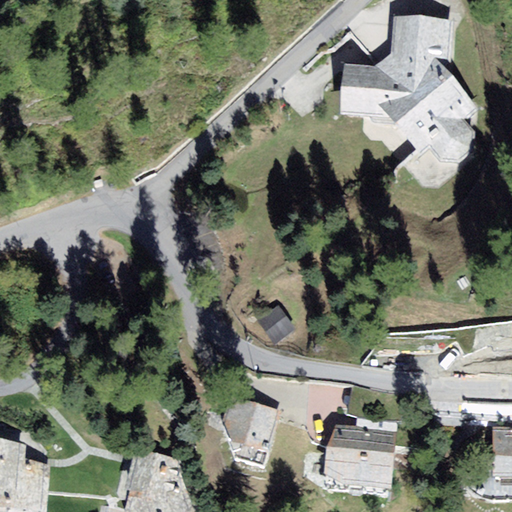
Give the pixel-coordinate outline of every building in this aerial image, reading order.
[(454,23),(396,20),(393,57),(374,72),(344,69),(342,119),(388,122),(416,155),(472,104),(452,81),(454,23)] [(280,417),(235,403),(227,431),(232,447),(268,458),(280,417)] [(339,430),(330,455),(329,485),(386,490),(392,436),(339,430)] [(511,433),(496,433),(497,481),(511,480),(511,433)] [(0,511),(54,511),(56,469),(31,468),(31,451),(0,443),(0,511)] [(194,458),(146,447),(132,507),(154,511),(204,511),(189,477),(194,458)]
